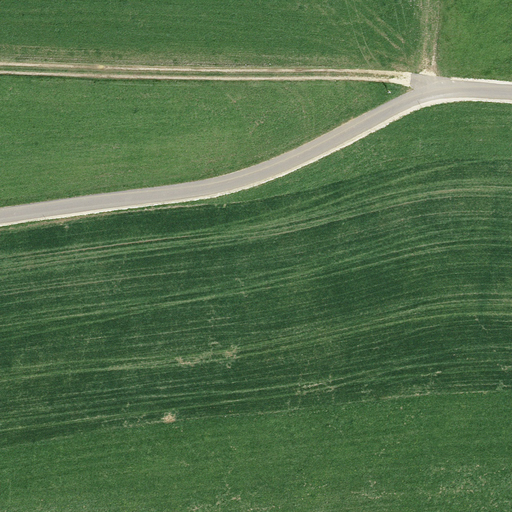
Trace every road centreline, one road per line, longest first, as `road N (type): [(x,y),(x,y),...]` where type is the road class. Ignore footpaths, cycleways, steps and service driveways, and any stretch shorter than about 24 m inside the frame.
road 1 (unclassified): [(511,86),(414,92),(217,178),(0,211)]
road 2 (track): [(0,65),(385,73),(428,89),(433,0)]
